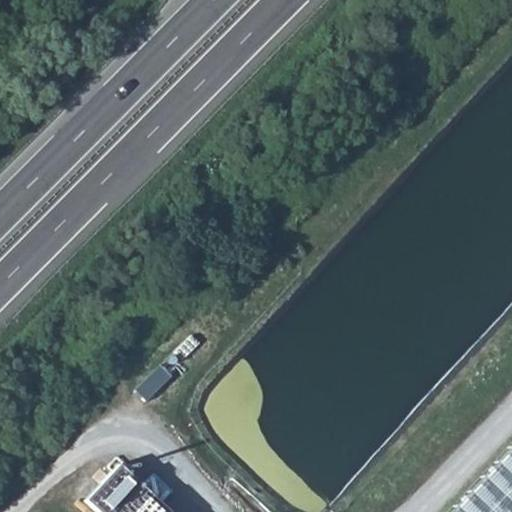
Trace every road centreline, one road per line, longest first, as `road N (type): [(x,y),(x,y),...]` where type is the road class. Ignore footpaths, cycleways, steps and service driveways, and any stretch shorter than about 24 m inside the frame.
road 1 (trunk): [(0,284),(282,0)]
road 2 (trunk): [(213,0),(0,214)]
road 3 (track): [(511,358),(376,511)]
